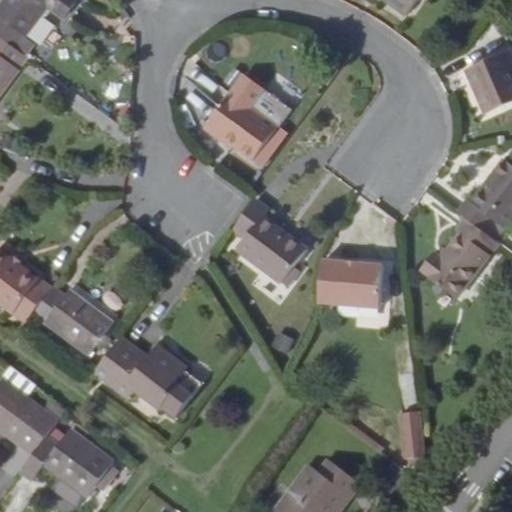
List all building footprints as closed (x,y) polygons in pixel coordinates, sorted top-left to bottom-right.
[(27,38),(50,7),(65,18),(78,0),(8,0),(0,11),(0,35),(19,49),(27,38)] [(378,0),(401,18),(414,0),(378,0)] [(0,107),(35,61),(28,56),(19,49),(0,35),(0,107)] [(36,45),(27,38),(19,49),(28,56),(36,45)] [(511,72),(501,51),(463,71),(484,114),(511,99),(511,72)] [(228,143),(235,148),(254,163),(279,131),(253,111),(266,93),(247,78),(234,96),(206,132),(226,147),(228,143)] [(233,152),(235,148),(228,143),(226,147),(233,152)] [(507,162),(494,179),(498,183),(511,165),(507,162)] [(470,201),(461,214),(469,220),(491,236),(499,224),(508,230),(511,225),(511,165),(498,183),(494,179),(476,205),(470,201)] [(242,256),(285,289),(308,259),(281,237),(283,234),(268,222),(272,216),(259,206),(237,234),(250,245),(242,256)] [(458,301),(501,244),(491,236),(469,220),(460,233),(463,236),(451,253),(444,261),(441,259),(436,255),(424,272),(431,279),(431,280),(458,301)] [(0,250),(0,301),(29,324),(38,312),(54,291),(0,250)] [(447,250),(441,259),(444,261),(451,253),(447,250)] [(385,273),(325,265),(320,308),(381,314),(385,273)] [(79,283),(76,287),(120,320),(122,316),(79,283)] [(71,293),(59,284),(54,291),(38,312),(94,354),(103,342),(110,333),(120,320),(76,287),(71,293)] [(110,333),(103,342),(108,347),(115,337),(110,333)] [(279,334),(273,345),(286,352),(292,341),(279,334)] [(152,359),(125,339),(104,367),(116,376),(110,384),(132,401),(138,394),(164,413),(167,409),(181,420),(197,399),(207,387),(189,373),(190,371),(161,348),(152,359)] [(9,366),(2,377),(26,394),(34,383),(9,366)] [(104,367),(98,375),(110,384),(116,376),(104,367)] [(57,428),(62,422),(5,380),(0,387),(0,429),(36,456),(50,438),(57,428)] [(408,464),(428,462),(423,417),(403,420),(408,464)] [(57,428),(50,438),(61,447),(69,437),(57,428)] [(36,456),(24,472),(36,482),(47,467),(91,499),(99,489),(115,468),(118,464),(74,431),(69,437),(61,447),(50,438),(36,456)] [(279,511),(343,511),(364,485),(333,461),(323,474),(312,466),(279,511)] [(115,468),(99,489),(105,493),(120,473),(115,468)]
